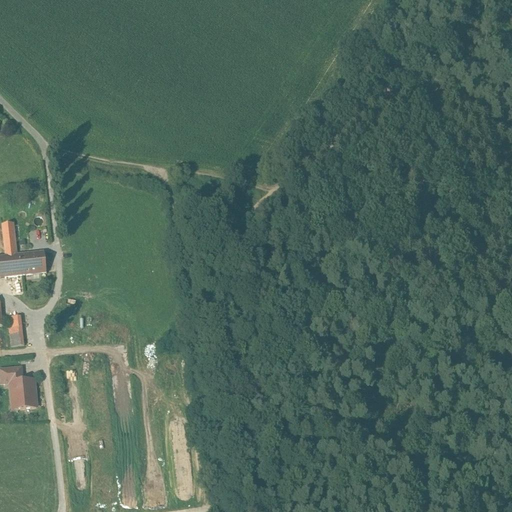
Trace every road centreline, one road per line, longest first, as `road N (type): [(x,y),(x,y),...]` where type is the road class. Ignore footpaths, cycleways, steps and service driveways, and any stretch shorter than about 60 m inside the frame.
road 1 (track): [(60,511),(40,342),(59,264),(49,149)]
road 2 (track): [(191,271),(236,235),(270,191),(400,0)]
road 3 (track): [(227,511),(191,271),(161,174)]
